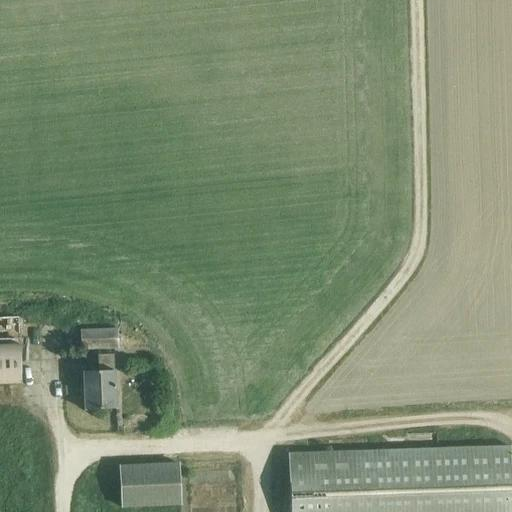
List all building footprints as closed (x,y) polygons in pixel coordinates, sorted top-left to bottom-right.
[(118,350),(117,331),(80,332),(81,351),(118,350)] [(20,344),(0,345),(0,384),(22,384),(20,344)] [(84,410),(116,409),(113,356),(97,357),(97,373),(83,374),(84,410)] [(288,455),(289,511),(511,511),(511,510),(510,447),(288,455)] [(118,467),(120,507),(180,504),(179,464),(118,467)]
